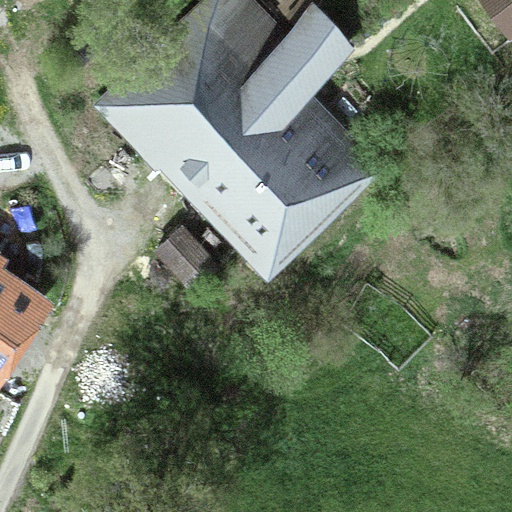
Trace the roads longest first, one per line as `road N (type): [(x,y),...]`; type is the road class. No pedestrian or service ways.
road 1 (unclassified): [(1,511),(67,383),(112,246)]
road 2 (track): [(112,246),(0,22)]
